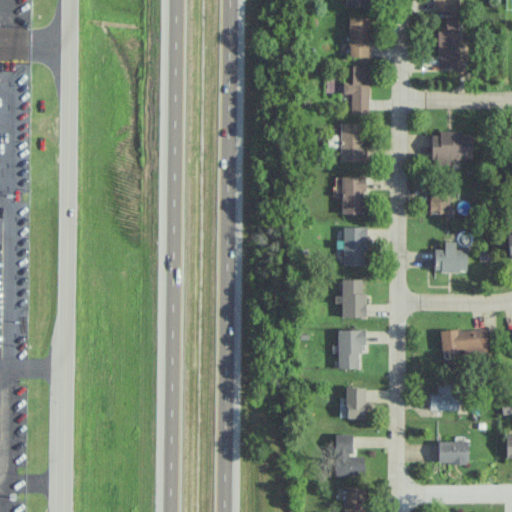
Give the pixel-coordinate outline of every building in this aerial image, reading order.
[(431,0),(432,11),(452,11),(451,6),(459,5),(458,0),(431,0)] [(368,17),(348,16),(348,56),(368,57),(368,17)] [(436,31),(437,68),(458,67),(457,18),(443,18),(444,31),(436,31)] [(349,112),(368,113),(369,65),(351,65),(350,82),(342,82),(342,93),(350,94),(349,112)] [(338,161),(363,161),(364,123),(339,123),(338,161)] [(470,134),(459,135),(459,132),(430,132),(431,165),(450,165),(449,159),(471,158),(470,134)] [(341,214),(363,213),(362,176),(340,176),(341,214)] [(447,213),(448,194),(428,194),(428,213),(447,213)] [(342,266),(365,266),(364,227),(342,227),(342,266)] [(433,249),(433,271),(466,271),(466,249),(454,249),(454,242),(443,241),(443,249),(433,249)] [(363,278),(340,279),(340,317),(364,317),(363,278)] [(486,350),(485,328),(439,330),(440,352),(486,350)] [(336,329),(336,368),(357,368),(357,353),(363,353),(363,329),(336,329)] [(458,410),(459,383),(436,382),(435,393),(429,393),(428,409),(458,410)] [(365,387),(345,386),(344,417),(363,418),(365,387)] [(350,433),(335,434),(336,475),(363,474),(362,455),(351,455),(350,433)] [(437,464),(467,463),(467,440),(437,440),(437,464)] [(362,511),(363,487),(344,486),(342,511),(362,511)]
